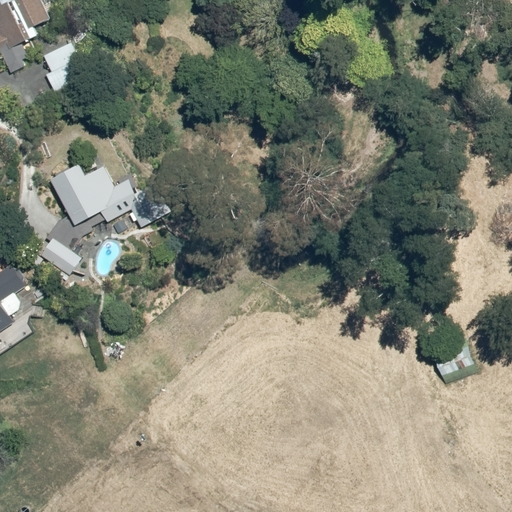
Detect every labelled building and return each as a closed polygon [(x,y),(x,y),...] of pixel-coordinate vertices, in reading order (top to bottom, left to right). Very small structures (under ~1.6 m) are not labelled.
[(0,0),(0,47),(14,73),(32,64),(22,46),(29,42),(44,34),(40,26),(59,16),(50,0),(0,0)] [(55,68),(49,71),(59,92),(96,75),(78,37),(48,52),(55,68)] [(85,160),(53,177),(80,225),(106,211),(113,223),(152,202),(134,170),(116,180),(108,165),(92,174),(85,160)] [(92,240),(63,219),(48,239),(53,243),(44,255),(52,260),(48,265),(64,277),(92,240)] [(0,331),(17,319),(12,313),(26,302),(18,292),(33,280),(16,258),(0,271),(0,331)] [(436,349),(447,383),(478,373),(468,339),(436,349)]
